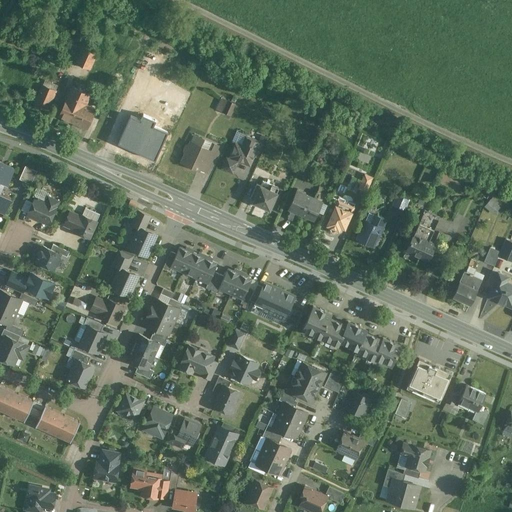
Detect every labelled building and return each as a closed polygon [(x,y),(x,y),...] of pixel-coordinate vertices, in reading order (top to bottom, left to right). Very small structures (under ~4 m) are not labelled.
[(96,55),(82,49),(76,63),(89,69),(96,55)] [(45,79),(43,82),(55,88),(57,85),(45,79)] [(55,91),(42,85),(34,104),(47,110),(55,91)] [(89,95),(72,87),(59,116),(64,119),(65,121),(68,122),(70,121),(86,129),(95,109),(85,105),(89,95)] [(235,105),(227,101),(222,112),(230,115),(235,105)] [(259,143),(246,137),(242,147),(235,144),(230,156),(249,165),(259,143)] [(190,142),(189,145),(187,146),(184,151),(185,154),(181,162),(198,170),(203,159),(207,150),(206,149),(190,142)] [(217,146),(210,142),(206,149),(207,150),(203,159),(210,162),(217,146)] [(237,162),(226,157),(221,168),(232,173),(237,162)] [(0,179),(5,182),(7,183),(14,169),(0,162),(0,179)] [(37,171),(25,165),(19,179),(31,184),(37,171)] [(365,174),(358,189),(366,192),(372,178),(365,174)] [(0,192),(5,182),(0,179),(0,210),(4,213),(11,197),(0,192)] [(262,181),(260,186),(257,184),(251,196),(254,198),(252,203),(270,210),(277,193),(279,189),(262,181)] [(49,194),(36,188),(33,196),(35,197),(28,215),(48,224),(59,201),(48,197),(49,194)] [(306,193),(297,190),(289,208),(289,210),(298,214),(300,213),(314,219),(322,201),(305,194),(306,193)] [(408,200),(397,195),(393,205),(404,210),(408,200)] [(494,213),(503,202),(493,195),(484,206),(494,213)] [(355,204),(338,197),(335,205),(326,225),(328,226),(328,227),(328,228),(328,229),(329,230),(329,231),(330,231),(331,232),(332,232),(334,232),(335,232),(336,231),(337,230),(339,230),(340,227),(344,229),(355,204)] [(373,202),(371,203),(367,212),(368,212),(365,220),(357,238),(358,239),(360,243),(364,241),(373,245),(377,234),(379,234),(385,219),(377,215),(378,213),(373,202)] [(150,215),(138,210),(131,224),(139,227),(144,229),(150,215)] [(76,214),(70,211),(64,224),(70,227),(76,214)] [(97,221),(82,214),(81,217),(76,214),(70,227),(75,229),(74,231),(89,238),(97,221)] [(434,230),(418,223),(413,234),(406,251),(427,261),(435,244),(429,241),(434,230)] [(144,229),(139,227),(129,247),(147,255),(155,236),(147,232),(148,230),(144,229)] [(501,253),(511,256),(511,238),(506,236),(501,253)] [(69,251),(53,244),(50,249),(60,254),(67,257),(69,251)] [(50,249),(43,246),(36,261),(54,269),(55,266),(58,265),(60,259),(59,257),(60,254),(50,249)] [(185,249),(179,247),(176,254),(171,266),(183,272),(193,250),(186,247),(185,249)] [(490,248),(484,262),(494,266),(500,252),(490,248)] [(132,256),(119,250),(113,265),(120,268),(120,267),(126,270),(132,256)] [(198,255),(192,253),(193,250),(183,272),(196,277),(206,256),(199,252),(198,255)] [(170,251),(163,267),(169,270),(171,266),(176,254),(170,251)] [(206,256),(196,277),(208,282),(208,283),(213,271),(217,264),(211,261),(212,258),(206,256)] [(477,262),(471,259),(466,272),(472,274),(477,262)] [(126,270),(120,267),(120,268),(116,277),(118,278),(113,288),(129,295),(135,281),(134,277),(135,274),(126,270)] [(233,271),(228,268),(224,276),(219,288),(231,293),(240,271),(234,269),(233,271)] [(28,279),(12,271),(6,285),(22,292),(25,287),(24,287),(28,279)] [(213,271),(208,283),(208,282),(205,287),(211,290),(219,273),(213,271)] [(240,271),(231,293),(242,298),(243,298),(248,286),(251,279),(246,277),(247,274),(240,271)] [(466,272),(464,271),(458,282),(459,283),(453,297),(470,305),(476,290),(477,291),(482,279),(472,274),(466,272)] [(54,283),(31,272),(28,279),(24,287),(25,287),(48,297),(54,283)] [(219,273),(211,290),(217,293),(219,288),(224,276),(219,273)] [(507,277),(499,273),(488,296),(511,306),(511,284),(505,282),(507,277)] [(269,289),(257,283),(254,289),(249,300),(254,302),(252,305),(260,308),(269,289)] [(248,286),(243,298),(242,298),(240,303),(246,305),(249,300),(254,289),(248,286)] [(293,298),(269,287),(269,289),(260,308),(260,309),(283,320),(288,309),(293,298)] [(19,298),(0,288),(0,304),(16,312),(22,299),(19,298)] [(174,293),(163,288),(160,293),(170,297),(171,298),(174,293)] [(22,292),(19,298),(22,299),(35,305),(38,299),(22,292)] [(171,298),(170,297),(167,303),(180,309),(182,303),(171,298)] [(123,307),(107,300),(105,302),(97,298),(92,309),(100,313),(99,315),(116,323),(123,307)] [(167,303),(155,298),(150,310),(174,321),(180,309),(167,303)] [(16,312),(0,304),(0,319),(8,323),(10,324),(11,324),(16,312)] [(319,309),(313,306),(302,329),(320,337),(329,317),(329,318),(331,314),(324,311),(324,310),(319,308),(319,309)] [(303,313),(291,308),(290,310),(288,309),(283,320),(297,326),(303,313)] [(174,321),(150,310),(144,323),(156,328),(168,334),(174,321)] [(103,325),(87,317),(83,324),(88,326),(89,326),(100,331),(103,325)] [(329,318),(329,317),(320,337),(338,345),(339,340),(346,325),(340,323),(340,322),(335,320),(329,318)] [(367,328),(348,320),(346,325),(346,326),(339,340),(357,348),(364,332),(365,332),(367,328)] [(24,330),(11,324),(10,324),(8,323),(5,329),(20,335),(22,336),(24,330)] [(100,331),(89,326),(88,326),(80,345),(97,352),(105,333),(100,331)] [(5,329),(4,328),(1,334),(5,336),(5,335),(18,341),(20,335),(5,329)] [(168,334),(156,328),(153,334),(166,340),(168,334)] [(244,334),(235,330),(229,344),(238,348),(244,334)] [(365,332),(364,332),(357,348),(355,351),(374,359),(376,355),(376,354),(382,340),(381,340),(375,337),(376,337),(371,334),(371,335),(365,332)] [(150,339),(139,334),(133,347),(153,356),(159,344),(159,343),(150,339)] [(153,334),(152,334),(150,339),(159,343),(159,344),(164,346),(167,340),(166,340),(153,334)] [(18,341),(5,335),(5,336),(0,347),(0,357),(14,364),(19,351),(25,353),(28,346),(18,341)] [(389,341),(383,338),(381,340),(382,340),(376,354),(376,355),(381,357),(380,360),(392,365),(401,346),(394,343),(394,342),(389,340),(389,341)] [(198,349),(189,345),(179,367),(192,372),(193,369),(201,372),(201,374),(211,379),(218,362),(213,360),(214,356),(207,353),(206,350),(200,348),(198,349)] [(153,356),(133,347),(127,360),(138,364),(147,369),(148,368),(153,356)] [(90,356),(74,349),(70,357),(76,359),(87,363),(90,356)] [(258,363),(240,355),(237,360),(234,359),(230,367),(233,369),(231,374),(249,382),(251,377),(255,378),(259,370),(255,368),(258,363)] [(453,374),(419,358),(405,388),(439,404),(453,374)] [(87,363),(76,359),(67,379),(74,382),(75,384),(79,387),(82,385),(84,387),(93,366),(87,363)] [(325,373),(302,363),(289,390),(289,391),(297,395),(312,401),(325,373)] [(147,369),(138,364),(135,372),(150,378),(153,370),(148,368),(147,369)] [(345,379),(330,372),(324,386),(339,393),(340,391),(345,379)] [(219,376),(212,390),(219,394),(223,385),(228,387),(230,381),(219,376)] [(356,385),(345,379),(340,391),(351,396),(353,391),(356,385)] [(489,413),(479,408),(486,393),(466,384),(464,388),(462,387),(459,393),(461,394),(458,402),(459,402),(458,404),(468,409),(469,407),(476,410),(472,419),(483,424),(489,413)] [(30,424),(39,403),(33,400),(0,385),(0,410),(24,421),(23,421),(30,424)] [(228,387),(223,385),(219,394),(214,406),(229,413),(230,412),(232,411),(235,406),(234,403),(239,392),(228,387)] [(297,395),(289,391),(289,390),(284,388),(281,394),(295,400),(297,395)] [(353,391),(351,396),(345,408),(363,416),(371,399),(368,398),(368,395),(364,393),(361,395),(353,391)] [(458,395),(451,391),(446,402),(453,405),(458,395)] [(143,400),(125,392),(117,410),(118,410),(120,413),(125,415),(127,414),(134,418),(135,418),(142,402),(143,400)] [(295,400),(281,394),(278,400),(284,402),(295,407),(297,401),(295,400)] [(412,402),(401,398),(394,413),(405,417),(412,402)] [(148,405),(142,402),(135,418),(134,418),(140,421),(148,405)] [(295,407),(284,402),(278,415),(301,425),(307,412),(295,407)] [(39,403),(30,424),(36,427),(70,442),(69,442),(70,443),(80,421),(79,421),(46,406),(39,403)] [(172,415),(153,407),(144,429),(162,437),(172,415)] [(301,425),(278,415),(272,427),(283,432),(295,438),(301,425)] [(200,425),(185,418),(178,432),(173,443),(181,447),(183,442),(186,441),(192,444),(194,437),(197,437),(199,433),(197,431),(200,425)] [(239,429),(223,422),(220,427),(237,434),(239,429)] [(283,432),(272,427),(267,424),(264,430),(281,438),(283,432)] [(219,426),(206,455),(224,464),(237,434),(220,427),(219,426)] [(178,432),(172,429),(167,440),(173,443),(178,432)] [(281,438),(264,430),(262,436),(267,439),(267,438),(278,443),(281,438)] [(377,438),(361,431),(358,438),(363,441),(363,442),(372,446),(377,438)] [(358,438),(344,432),(336,449),(338,450),(339,452),(342,454),(345,453),(341,460),(352,465),(355,457),(356,458),(363,442),(363,441),(358,438)] [(278,443),(267,438),(267,439),(261,451),(284,461),(290,448),(278,443)] [(430,450),(412,445),(403,443),(400,453),(409,456),(406,465),(420,470),(424,470),(425,465),(426,465),(428,457),(430,450)] [(119,454),(103,451),(102,459),(118,461),(119,454)] [(284,461),(261,451),(256,463),(256,464),(267,469),(278,474),(284,461)] [(118,461),(102,459),(101,463),(97,462),(94,478),(115,482),(118,466),(117,465),(118,461)] [(187,472),(190,462),(184,460),(181,471),(187,472)] [(267,469),(256,464),(256,463),(250,461),(247,467),(249,468),(264,474),(267,469)] [(420,470),(406,465),(405,465),(403,473),(405,474),(418,478),(420,470)] [(146,470),(134,468),(131,485),(143,487),(142,495),(158,498),(159,493),(161,480),(161,477),(146,475),(146,470)] [(171,471),(164,468),(162,480),(169,481),(171,471)] [(264,474),(249,468),(245,476),(251,479),(253,480),(253,479),(262,483),(265,475),(264,474)] [(403,473),(387,469),(385,476),(393,479),(393,478),(403,481),(405,474),(403,473)] [(178,474),(171,471),(169,481),(168,488),(175,489),(176,489),(178,474)] [(403,481),(393,478),(393,479),(387,500),(411,507),(411,504),(414,505),(420,486),(403,481)] [(262,483),(253,479),(253,480),(251,479),(248,486),(251,488),(246,500),(263,508),(272,488),(262,483)] [(162,480),(161,480),(159,493),(167,495),(168,488),(169,481),(162,480)] [(47,490),(30,486),(27,497),(30,498),(29,503),(28,504),(42,506),(52,509),(55,495),(48,493),(48,492),(47,490)] [(324,495),(305,486),(301,494),(304,495),(300,505),(315,511),(319,511),(327,497),(327,496),(324,495)] [(344,493),(329,486),(324,495),(327,496),(327,497),(340,503),(344,493)] [(176,489),(175,489),(172,508),(184,510),(186,511),(191,511),(193,511),(196,493),(176,489)] [(40,511),(42,506),(28,504),(29,503),(26,502),(25,509),(36,511),(40,511)]
